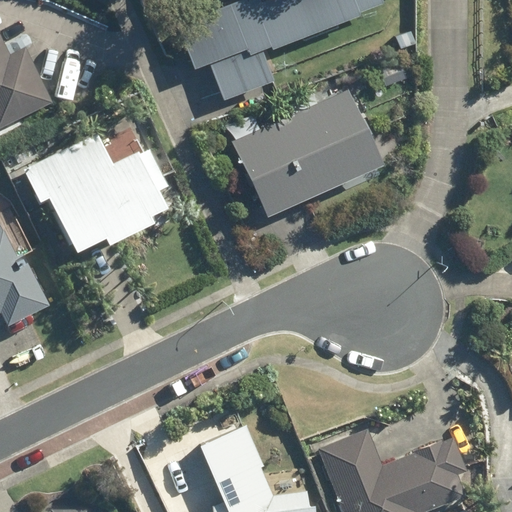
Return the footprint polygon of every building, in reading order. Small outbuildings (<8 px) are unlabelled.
[(370,0),(268,0),(180,32),(196,76),(212,71),(223,99),(274,81),(263,52),(375,12),(370,0)] [(0,128),(53,104),(26,47),(11,54),(0,32),(0,31),(0,128)] [(270,217),(383,166),(349,95),(238,144),(270,217)] [(96,134),(23,169),(38,201),(44,199),(69,246),(73,244),(75,248),(106,233),(110,241),(155,220),(151,212),(167,204),(158,186),(166,182),(149,148),(112,166),(96,134)] [(0,313),(1,314),(8,326),(48,306),(22,255),(16,258),(0,227),(0,313)] [(317,511),(316,502),(310,502),(309,488),(276,492),(263,462),(266,461),(249,420),(202,440),(227,497),(214,502),(218,511),(317,511)] [(421,511),(423,510),(466,493),(458,471),(467,467),(454,435),(383,461),(370,426),(319,446),(345,511),(421,511)]
